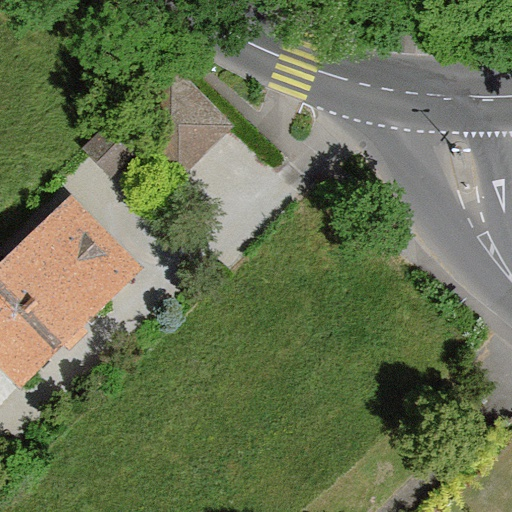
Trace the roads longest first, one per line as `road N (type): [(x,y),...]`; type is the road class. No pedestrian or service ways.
road 1 (tertiary): [(182,0),(297,63),(375,87),(455,96)]
road 2 (tertiary): [(511,277),(472,204),(455,96)]
